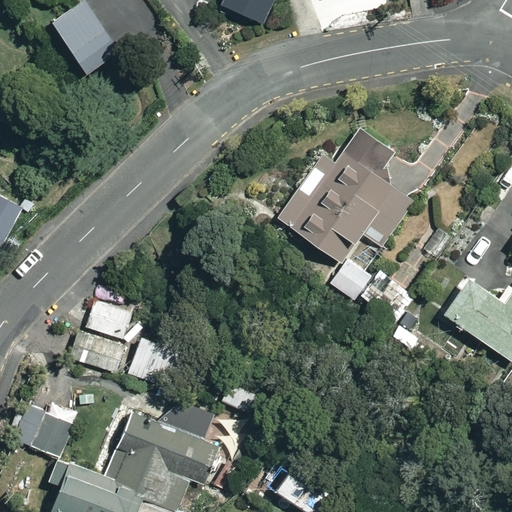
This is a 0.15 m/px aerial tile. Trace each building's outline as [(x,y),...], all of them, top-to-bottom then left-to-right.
[(227,0),(224,11),(268,26),(277,0),(227,0)] [(85,2),(54,26),(87,71),(119,47),(85,2)] [(316,147),(274,210),(339,253),(363,217),(388,233),(416,191),(377,165),(393,141),(359,119),(333,158),(316,147)] [(0,194),(0,254),(0,255),(25,207),(0,194)] [(464,268),(441,300),(511,350),(511,221),(500,238),(511,246),(511,282),(503,295),(464,268)] [(183,341),(140,328),(128,368),(171,381),(183,341)] [(118,343),(76,329),(68,354),(110,368),(118,343)] [(68,457),(48,508),(58,511),(174,511),(205,433),(136,406),(109,473),(68,457)] [(72,420),(40,411),(30,443),(63,452),(72,420)] [(319,484),(279,456),(263,480),(303,508),(319,484)]
